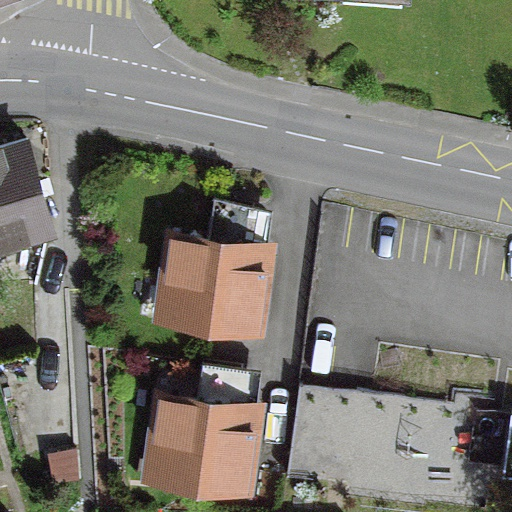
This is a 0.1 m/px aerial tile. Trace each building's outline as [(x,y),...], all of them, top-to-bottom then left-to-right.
[(0,241),(44,229),(20,141),(0,146),(0,241)] [(263,247),(167,234),(156,313),(252,326),(263,247)] [(282,476),(342,484),(354,390),(295,382),(282,476)] [(252,407),(156,395),(146,474),(242,486),(252,407)] [(501,471),(511,472),(511,410),(508,410),(501,471)]
